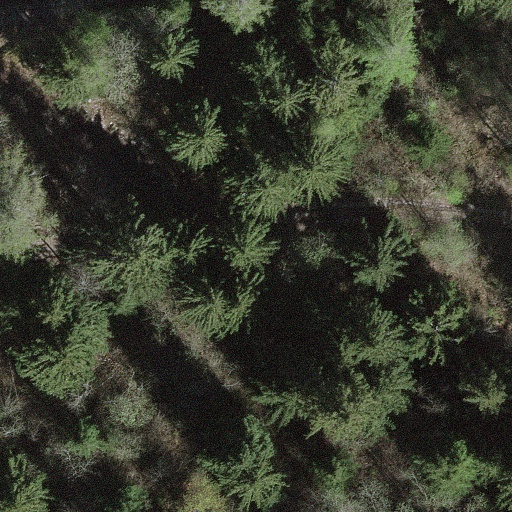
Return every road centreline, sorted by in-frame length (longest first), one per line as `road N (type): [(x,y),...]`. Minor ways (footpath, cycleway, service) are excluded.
road 1 (track): [(0,269),(165,205),(0,91)]
road 2 (track): [(165,205),(511,229)]
